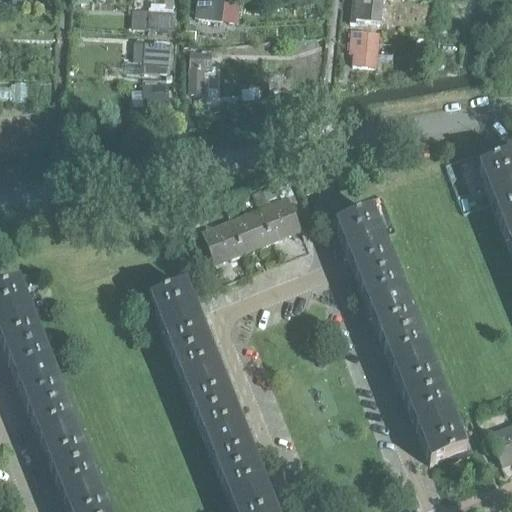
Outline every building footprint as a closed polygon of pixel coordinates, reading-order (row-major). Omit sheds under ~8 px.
[(164,9),(163,14),(172,15),(173,1),(164,0),(164,9)] [(367,0),(351,0),(348,28),(355,29),(355,24),(371,26),(371,25),(380,26),(383,2),(367,0)] [(196,2),(194,23),(222,27),(225,6),(196,2)] [(132,17),(131,32),(147,33),(147,34),(159,35),(159,37),(161,38),(162,35),(168,36),(171,36),(172,19),(148,17),(148,18),(132,17)] [(186,35),(185,48),(195,49),(196,36),(186,35)] [(351,35),(348,58),(353,58),(351,70),(375,72),(379,38),(351,35)] [(134,47),(133,67),(142,67),(142,71),(160,72),(167,73),(169,50),(144,48),(136,47),(134,47)] [(197,52),(197,81),(222,81),(222,52),(197,52)] [(144,90),(141,91),(142,96),(143,111),(143,113),(159,112),(168,111),(167,89),(156,90),(144,90)] [(159,116),(160,126),(175,125),(174,115),(169,116),(159,116)] [(475,168),(501,234),(511,229),(511,160),(499,166),(496,160),(475,168)] [(288,187),(279,191),(282,199),(284,204),(287,203),(290,210),(293,209),(296,207),(288,187)] [(273,192),(262,197),(266,206),(269,205),(277,202),(273,192)] [(262,197),(252,201),(254,204),(258,215),(268,211),(266,206),(262,197)] [(258,215),(271,248),(300,236),(292,215),(296,213),(293,209),(290,210),(287,203),(284,204),(268,211),(258,215)] [(336,235),(359,295),(397,280),(371,214),(349,222),(352,229),(336,235)] [(258,215),(229,226),(242,259),(271,248),(258,215)] [(200,238),(203,245),(199,246),(200,252),(205,250),(213,271),(242,259),(229,226),(200,238)] [(511,229),(501,234),(511,262),(511,229)] [(397,280),(359,295),(383,354),(421,339),(397,280)] [(0,347),(6,362),(43,347),(17,282),(0,288),(0,347)] [(172,364),(209,349),(185,290),(170,296),(168,289),(146,297),(172,364)] [(444,399),(421,339),(383,354),(407,414),(444,399)] [(43,347),(6,362),(29,422),(67,407),(43,347)] [(233,409),(209,349),(172,364),(195,424),(233,409)] [(444,399),(407,414),(430,474),(446,467),(449,474),(470,465),(444,399)] [(67,407),(29,422),(53,481),(90,466),(67,407)] [(257,469),(233,409),(195,424),(219,484),(257,469)] [(511,468),(511,430),(488,440),(490,445),(491,447),(487,448),(488,453),(493,452),(501,473),(511,468)] [(108,511),(90,466),(53,481),(65,511),(108,511)] [(273,511),(257,469),(219,484),(230,511),(273,511)]
